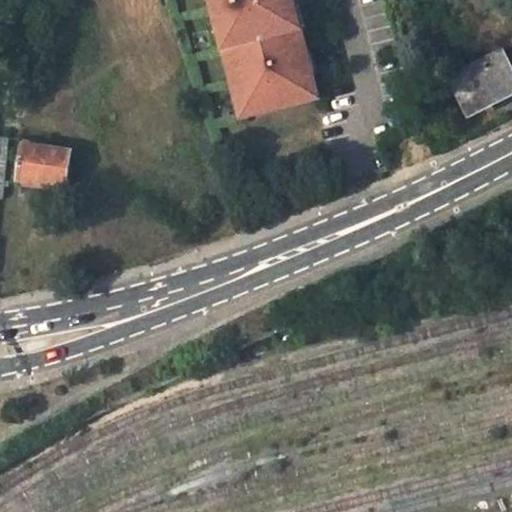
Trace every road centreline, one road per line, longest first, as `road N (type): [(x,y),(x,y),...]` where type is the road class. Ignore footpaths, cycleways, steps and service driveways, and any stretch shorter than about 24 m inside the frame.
road 1 (secondary): [(0,365),(150,322),(511,158)]
road 2 (secondary): [(511,144),(274,254),(66,316),(0,322)]
